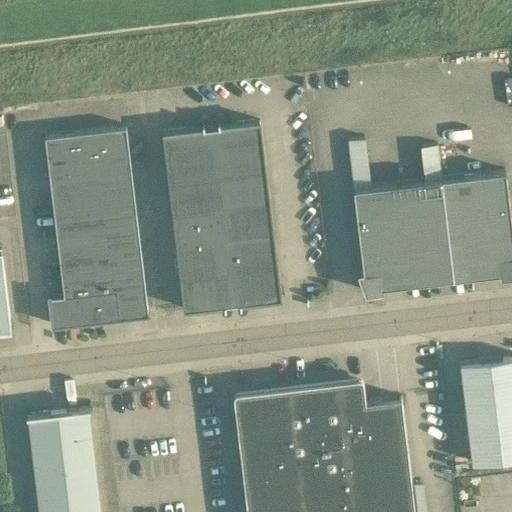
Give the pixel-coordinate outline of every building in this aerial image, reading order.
[(183,307),(280,296),(258,119),(162,130),(183,307)] [(147,310),(130,165),(125,124),(43,134),(63,293),(49,294),(49,293),(48,294),(51,323),(68,321),(68,320),(76,319),(76,324),(94,322),(94,318),(148,312),(148,310),(147,310)] [(511,224),(505,168),(369,184),(364,135),(346,137),(362,270),(357,271),(362,284),(365,290),(380,288),(380,289),(381,289),(381,285),(499,271),(500,275),(501,274),(511,272),(511,224)] [(446,140),(432,141),(432,173),(446,173),(446,140)] [(0,329),(10,328),(1,248),(0,247),(0,329)] [(471,461),(511,456),(511,354),(459,361),(462,386),(471,461)] [(414,511),(400,394),(361,399),(358,379),(237,394),(250,511),(414,511)] [(99,511),(87,407),(89,407),(89,405),(25,412),(26,415),(28,414),(39,511),(99,511)]
